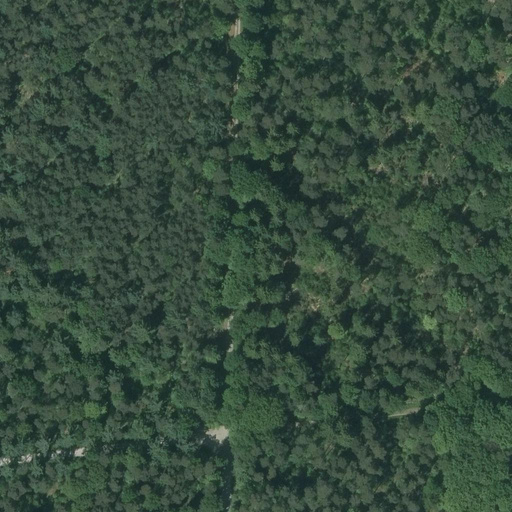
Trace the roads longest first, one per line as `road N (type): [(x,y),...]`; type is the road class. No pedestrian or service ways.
road 1 (track): [(226,435),(236,0)]
road 2 (track): [(226,435),(511,400)]
road 3 (track): [(226,435),(0,301)]
road 4 (track): [(226,435),(0,462)]
